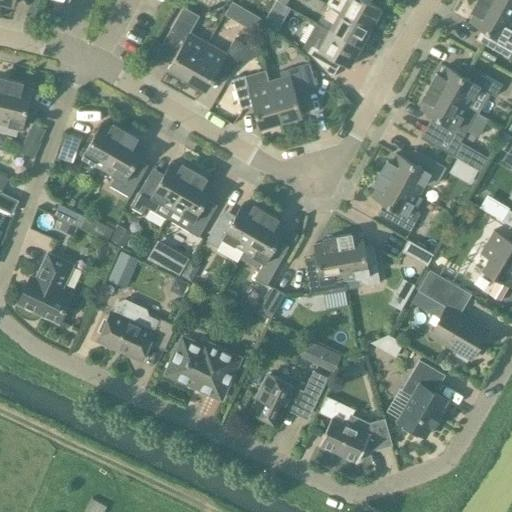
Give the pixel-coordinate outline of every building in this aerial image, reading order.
[(271,10),(280,15),(286,6),(276,0),(271,10)] [(382,9),(371,3),(372,0),(328,0),(327,3),(328,3),(327,5),(340,12),(341,12),(371,29),(382,9)] [(511,17),(481,0),(478,0),(473,11),(476,13),(471,22),(490,33),(484,44),(509,58),(511,53),(511,17)] [(511,0),(481,0),(511,17),(511,0)] [(226,14),(238,21),(245,9),(233,1),(226,14)] [(188,80),(208,43),(190,33),(200,16),(184,7),(164,41),(179,50),(169,69),(188,80)] [(330,31),(361,48),(371,29),(341,12),(340,12),(330,31)] [(262,54),(255,31),(247,46),(240,58),(242,60),(262,54)] [(333,77),(341,62),(350,67),(361,48),(330,31),(320,49),(311,44),(307,52),(333,77)] [(234,38),(225,53),(208,43),(188,80),(207,91),(218,71),(228,77),(246,45),(234,38)] [(309,64),(316,87),(332,82),(313,62),(309,64)] [(309,64),(289,69),(281,72),(283,78),(270,82),(281,122),(303,116),(296,92),(316,87),(309,64)] [(437,74),(430,86),(478,113),(490,93),(497,97),(503,85),(471,67),(465,77),(446,67),(441,76),(437,74)] [(242,109),(254,105),(260,128),(281,122),(270,82),(249,88),(244,75),(232,78),(242,109)] [(0,115),(9,80),(0,77),(0,115)] [(9,80),(0,115),(0,122),(23,128),(32,89),(21,87),(22,83),(9,80)] [(478,113),(430,86),(423,98),(427,100),(422,110),(441,120),(431,138),(455,151),(467,130),(478,137),(488,120),(478,114),(478,113)] [(33,123),(20,151),(32,156),(45,129),(33,123)] [(104,169),(126,131),(114,124),(112,128),(102,123),(82,157),(104,169)] [(145,172),(134,166),(145,147),(136,142),(138,138),(126,131),(104,169),(124,181),(118,191),(130,198),(145,172)] [(511,135),(504,131),(496,145),(511,154),(511,135)] [(72,163),(80,139),(66,134),(58,158),(72,163)] [(388,161),(381,173),(419,195),(426,184),(430,186),(436,184),(446,167),(422,154),(416,165),(397,154),(391,163),(388,161)] [(471,181),(478,169),(457,157),(451,170),(471,181)] [(146,208),(167,219),(195,171),(183,165),(181,168),(171,163),(160,181),(150,175),(131,207),(143,214),(146,208)] [(195,171),(167,219),(187,231),(199,238),(214,212),(203,206),(214,187),(205,182),(207,178),(195,171)] [(8,177),(0,173),(0,188),(2,190),(8,177)] [(419,195),(381,173),(374,185),(378,187),(372,197),(391,208),(385,218),(411,233),(418,221),(420,215),(418,208),(414,205),(419,195)] [(18,201),(2,193),(0,198),(0,207),(12,214),(18,201)] [(511,210),(508,209),(488,197),(482,209),(511,226),(511,210)] [(55,216),(77,227),(80,228),(87,215),(61,203),(55,216)] [(224,239),(244,251),(266,213),(254,206),(252,209),(243,204),(232,223),(221,217),(207,242),(219,249),(224,239)] [(266,213),(244,251),(264,263),(255,279),(267,286),(285,254),(275,248),(286,229),(276,223),(278,220),(266,213)] [(89,232),(94,222),(85,218),(80,228),(89,232)] [(483,271),(497,280),(489,293),(501,300),(509,287),(511,288),(511,240),(495,231),(481,254),(490,259),(483,271)] [(373,247),(365,248),(363,237),(352,239),(352,235),(338,237),(345,281),(359,278),(359,281),(365,280),(366,285),(380,283),(373,247)] [(316,256),(304,259),(310,295),(346,289),(345,281),(338,237),(324,239),(325,243),(314,245),(316,256)] [(401,252),(427,266),(434,253),(408,240),(401,252)] [(178,274),(186,261),(156,244),(148,259),(178,274)] [(121,251),(113,269),(129,277),(138,259),(121,251)] [(32,277),(19,304),(59,323),(72,295),(61,290),(73,265),(49,253),(37,279),(32,277)] [(418,291),(442,304),(454,284),(429,270),(418,291)] [(403,278),(389,303),(400,309),(414,284),(403,278)] [(270,319),(284,294),(273,287),(258,312),(270,319)] [(431,336),(457,351),(454,356),(465,362),(468,358),(472,360),(488,331),(447,307),(431,336)] [(164,350),(176,326),(160,319),(154,331),(112,311),(98,341),(141,361),(150,344),(164,350)] [(396,356),(403,344),(388,335),(372,342),(396,356)] [(221,399),(240,359),(204,342),(202,347),(183,338),(167,373),(221,399)] [(334,368),(340,356),(328,350),(322,362),(334,368)] [(417,436),(420,434),(426,437),(432,427),(434,428),(443,412),(441,411),(448,400),(436,393),(446,376),(420,361),(420,384),(398,421),(404,425),(403,428),(417,436)] [(300,403),(302,398),(316,404),(328,378),(314,371),(304,392),(297,388),(270,375),(252,413),(279,426),(291,399),(300,403)] [(386,420),(370,425),(350,414),(346,424),(333,418),(320,445),(358,463),(362,454),(377,450),(393,446),(386,420)] [(104,511),(107,506),(92,498),(85,511),(104,511)]
